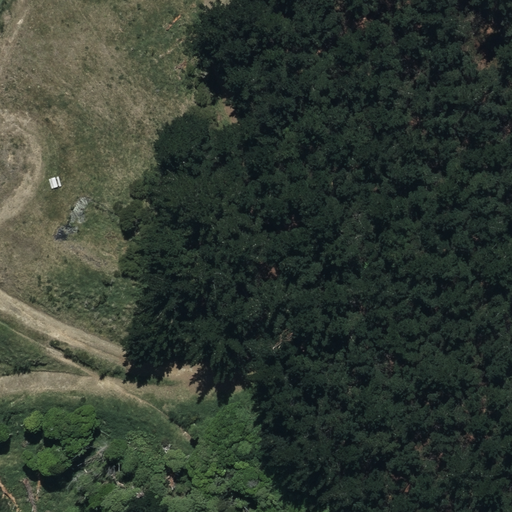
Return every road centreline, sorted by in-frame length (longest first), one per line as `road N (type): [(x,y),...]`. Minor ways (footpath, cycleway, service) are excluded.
road 1 (track): [(0,287),(237,301),(311,338),(377,437),(387,511)]
road 2 (track): [(311,338),(213,7),(220,0)]
